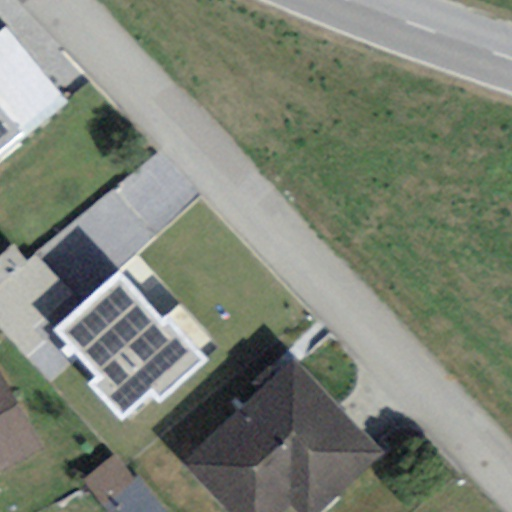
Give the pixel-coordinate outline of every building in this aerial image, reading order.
[(69,103),(6,28),(0,32),(0,108),(20,134),(26,140),(69,103)] [(0,108),(0,150),(20,134),(0,108)] [(159,405),(206,364),(166,319),(160,324),(119,277),(56,332),(96,378),(88,385),(121,423),(151,396),(159,405)] [(322,511),(384,454),(289,355),(175,463),(222,511),(322,511)] [(0,472),(42,450),(0,374),(0,472)] [(108,511),(164,511),(137,480),(132,484),(113,461),(85,483),(108,511)]
